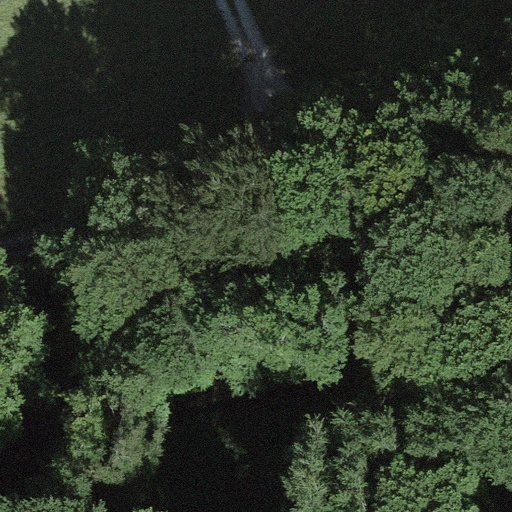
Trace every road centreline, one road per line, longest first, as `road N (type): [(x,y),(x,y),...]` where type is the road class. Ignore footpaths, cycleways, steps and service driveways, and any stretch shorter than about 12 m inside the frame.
road 1 (track): [(281,139),(0,238)]
road 2 (track): [(281,139),(511,78)]
road 3 (track): [(281,139),(225,0)]
